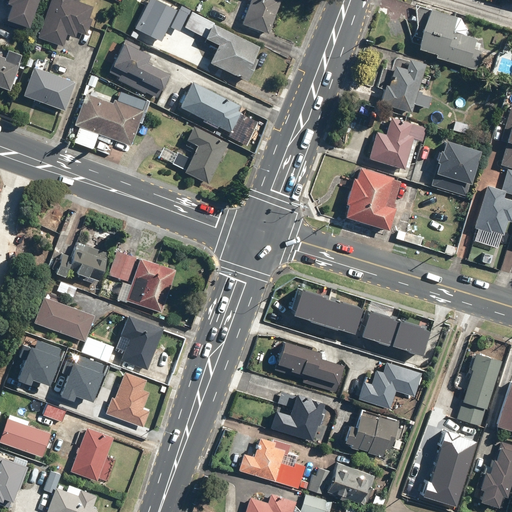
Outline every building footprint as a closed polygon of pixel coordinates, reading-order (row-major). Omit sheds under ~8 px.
[(10,0),(4,19),(30,28),(39,0),(10,0)] [(49,0),(37,38),(63,46),(67,33),(75,36),(77,31),(86,34),(92,18),(88,17),(92,5),(75,0),(49,0)] [(150,0),(136,28),(161,41),(177,10),(156,0),(150,0)] [(249,0),(240,23),(268,33),(279,0),(249,0)] [(190,11),(181,6),(171,26),(180,31),(190,11)] [(456,15),(428,8),(417,49),(434,53),(433,57),(474,69),(480,50),(472,47),(475,38),(451,31),(456,15)] [(219,44),(210,63),(248,82),(259,60),(255,58),(260,46),(215,25),(216,23),(193,12),(186,28),(207,37),(206,39),(219,44)] [(125,44),(111,72),(120,77),(119,79),(158,98),(161,91),(169,76),(146,65),(150,56),(125,44)] [(0,56),(0,87),(9,91),(19,64),(0,56)] [(408,58),(406,68),(393,65),(387,85),(383,84),(378,102),(410,112),(413,103),(426,107),(429,94),(417,90),(425,63),(408,58)] [(32,66),(22,95),(64,111),(75,82),(32,66)] [(192,81),(179,107),(231,133),(242,112),(238,110),(240,105),(192,81)] [(86,93),(73,125),(130,146),(144,109),(115,99),(113,103),(86,93)] [(511,102),(510,102),(498,139),(505,142),(499,163),(511,167),(511,102)] [(421,140),(425,126),(389,116),(385,133),(374,130),(366,158),(403,168),(411,137),(421,140)] [(473,124),(453,120),(451,131),(471,135),(473,124)] [(371,129),(356,123),(347,148),(363,153),(371,129)] [(184,170),(183,172),(206,184),(227,143),(192,125),(185,139),(196,145),(189,159),(177,152),(171,163),(184,170)] [(474,158),(440,149),(430,183),(454,190),(459,172),(470,175),(474,158)] [(392,177),(358,166),(354,177),(352,177),(343,203),(346,204),(342,216),(386,230),(393,207),(383,204),(392,177)] [(511,169),(506,167),(499,187),(485,183),(472,226),(489,231),(489,230),(502,233),(506,219),(510,220),(511,212),(511,198),(502,196),(504,191),(511,193),(511,169)] [(424,236),(399,229),(396,237),(421,244),(424,236)] [(108,252),(76,241),(70,256),(61,253),(54,272),(64,276),(67,269),(97,280),(108,252)] [(136,257),(116,251),(108,274),(128,281),(136,257)] [(175,269),(139,257),(125,300),(160,312),(175,269)] [(62,280),(58,290),(73,296),(77,287),(62,280)] [(298,284),(290,310),(306,315),(305,317),(334,326),(335,324),(353,329),(361,304),(298,284)] [(93,315),(43,295),(33,321),(83,341),(93,315)] [(365,306),(357,331),(376,336),(375,339),(389,343),(389,341),(407,346),(406,348),(420,352),(428,325),(365,306)] [(162,327),(127,314),(119,335),(128,338),(120,359),(146,369),(162,327)] [(105,343),(86,336),(80,351),(99,358),(105,343)] [(317,360),(319,353),(279,344),(274,364),(294,369),(292,377),(339,387),(343,366),(317,360)] [(479,425),(499,359),(474,352),(454,418),(479,425)] [(117,369),(96,361),(86,388),(83,386),(77,403),(115,417),(121,401),(114,398),(120,382),(113,379),(117,369)] [(413,399),(420,377),(383,365),(380,376),(371,374),(368,385),(361,383),(355,402),(375,408),(377,402),(390,406),(394,393),(413,399)] [(66,409),(74,390),(34,374),(26,394),(66,409)] [(511,379),(509,379),(494,424),(511,429),(511,379)] [(310,440),(323,402),(294,393),(293,395),(280,390),(276,403),(289,407),(288,413),(274,409),(268,427),(310,440)] [(65,411),(45,403),(42,414),(61,421),(65,411)] [(375,418),(358,412),(353,426),(347,424),(342,441),(349,443),(348,446),(355,448),(356,447),(365,450),(365,451),(381,457),(383,448),(388,450),(397,422),(376,415),(375,418)] [(49,432),(6,416),(0,432),(0,440),(40,455),(49,432)] [(112,437),(85,427),(69,469),(95,480),(112,437)] [(478,433),(459,427),(447,463),(423,455),(416,474),(424,477),(418,496),(436,501),(436,500),(456,506),(478,433)] [(293,462),(292,465),(280,461),(282,453),(285,454),(289,443),(271,437),(270,440),(257,436),(251,455),(242,452),(237,469),(297,488),(304,465),(293,462)] [(511,479),(511,444),(500,440),(492,463),(485,461),(477,484),(484,486),(480,499),(499,505),(503,493),(507,494),(511,479)] [(20,464),(0,455),(0,496),(5,499),(20,464)] [(372,474),(332,461),(328,470),(317,466),(314,474),(312,473),(307,488),(320,493),(322,489),(363,502),(372,474)] [(77,494),(54,486),(44,511),(94,511),(96,507),(91,505),(96,494),(79,488),(77,494)] [(269,492),(266,501),(248,496),(243,511),(290,511),(294,500),(269,492)] [(328,511),(331,503),(304,494),(299,510),(305,511),(328,511)]
